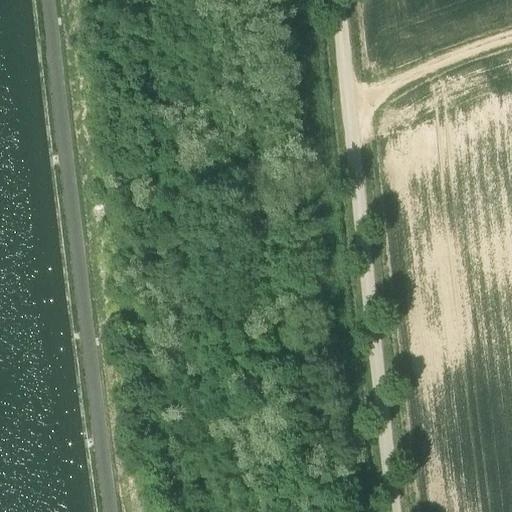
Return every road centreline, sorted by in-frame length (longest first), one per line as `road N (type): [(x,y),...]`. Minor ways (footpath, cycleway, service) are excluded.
road 1 (unclassified): [(334,0),(358,342),(380,511)]
road 2 (track): [(511,36),(341,101)]
